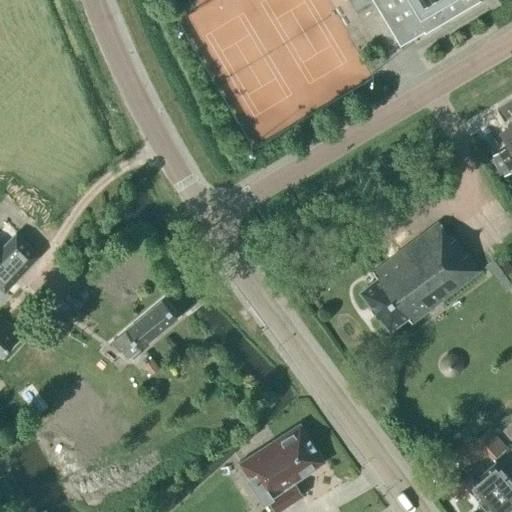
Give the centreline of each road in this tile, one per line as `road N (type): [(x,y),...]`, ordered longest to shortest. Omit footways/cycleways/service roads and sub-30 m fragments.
road 1 (tertiary): [(417,511),(208,221)]
road 2 (unclassified): [(208,221),(511,41)]
road 3 (tertiary): [(208,221),(123,87),(92,0)]
